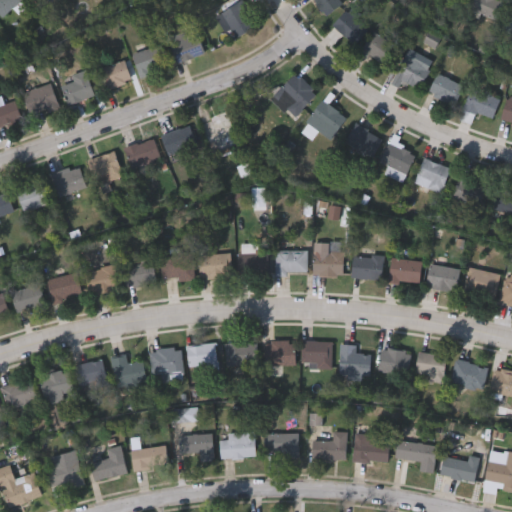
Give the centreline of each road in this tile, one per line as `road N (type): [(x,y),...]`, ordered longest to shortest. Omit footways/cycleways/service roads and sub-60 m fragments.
road 1 (tertiary): [(0,363),(122,330),(293,313),(410,320),(511,341)]
road 2 (residential): [(0,160),(250,76),(301,37)]
road 3 (residential): [(273,0),(328,64),(376,102),(511,160)]
road 4 (residential): [(127,511),(246,499),(407,511)]
